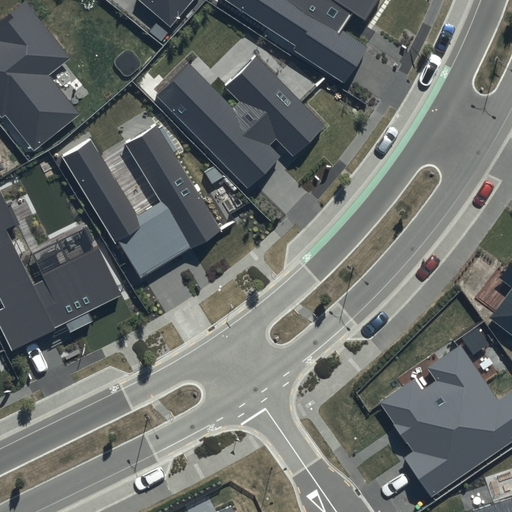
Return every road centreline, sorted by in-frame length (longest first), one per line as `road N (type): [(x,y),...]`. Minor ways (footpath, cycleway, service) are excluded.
road 1 (tertiary): [(480,138),(403,249),(249,391)]
road 2 (tertiary): [(220,349),(333,249),(442,110)]
road 3 (tertiary): [(249,391),(15,511)]
road 4 (tertiary): [(0,462),(220,349)]
road 5 (residential): [(249,391),(335,511)]
road 6 (tertiary): [(442,110),(490,0)]
